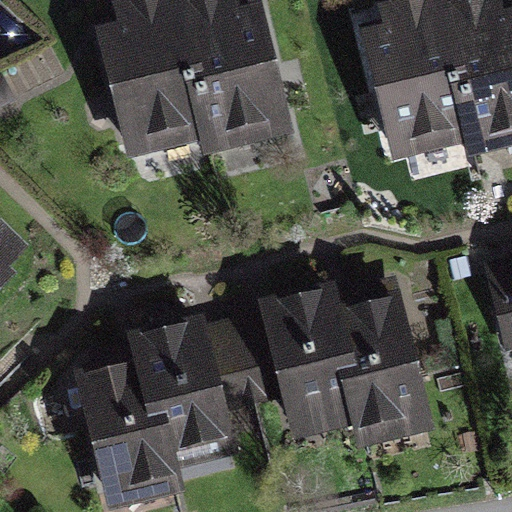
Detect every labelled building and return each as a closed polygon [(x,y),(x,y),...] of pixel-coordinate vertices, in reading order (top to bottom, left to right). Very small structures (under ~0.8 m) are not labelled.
[(119,22),(96,29),(128,160),(202,142),(189,84),(207,79),(186,1),(185,0),(119,0),(113,1),(119,22)] [(238,0),(190,0),(186,1),(207,79),(189,84),(202,142),(206,156),(294,131),(263,0),(248,0),(239,3),(238,0)] [(383,26),(361,33),(392,165),(466,146),(453,88),(471,84),(451,6),(449,0),(401,0),(377,6),(383,26)] [(502,0),(468,0),(451,6),(471,84),(453,88),(466,146),(470,160),(511,148),(511,4),(503,7),(502,0)] [(0,296),(19,277),(10,270),(31,250),(0,219),(0,296)] [(511,267),(485,274),(505,352),(511,350),(511,267)] [(397,278),(338,291),(358,369),(339,374),(353,430),(359,451),(437,430),(397,278)] [(336,283),(258,302),(260,309),(283,399),(294,444),(353,430),(339,374),(358,369),(338,291),(336,283)] [(207,323),(230,413),(283,399),(260,309),(207,323)] [(181,470),(240,456),(230,413),(207,323),(205,314),(127,333),(130,345),(149,421),(168,416),(181,470)] [(130,345),(71,361),(110,511),(186,494),(181,470),(168,416),(149,421),(130,345)]
